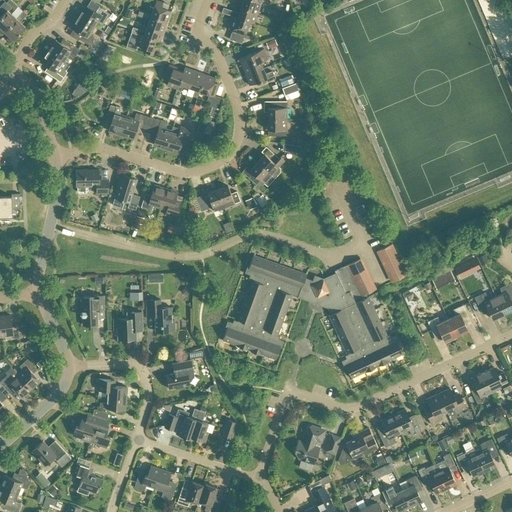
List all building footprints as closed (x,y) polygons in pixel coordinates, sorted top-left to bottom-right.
[(0,32),(1,34),(4,31),(16,18),(11,13),(18,6),(11,0),(7,0),(1,8),(5,11),(0,16),(0,32)] [(151,15),(167,21),(171,11),(167,9),(161,7),(163,2),(156,0),(155,0),(151,15)] [(239,0),(243,1),(241,7),(257,13),(261,2),(253,0),(239,0)] [(85,5),(78,16),(93,26),(97,20),(101,23),(104,22),(109,14),(99,7),(96,12),(85,5)] [(222,12),(232,16),(232,15),(249,21),(254,23),(257,13),(241,7),(239,13),(223,7),(222,12)] [(127,8),(124,17),(129,19),(132,10),(127,8)] [(16,18),(4,31),(9,36),(6,38),(10,42),(13,40),(25,26),(19,21),(26,14),(23,10),(16,18)] [(164,31),(167,21),(151,15),(139,11),(137,15),(149,19),(147,25),(164,31)] [(232,15),(232,16),(229,26),(233,28),(232,32),(230,39),(241,43),(249,21),(232,15)] [(93,26),(78,16),(71,27),(82,34),(79,39),(89,45),(94,38),(92,32),(90,31),(93,26)] [(138,29),(137,33),(138,34),(155,40),(160,42),(164,31),(147,25),(145,31),(138,29)] [(138,34),(137,33),(131,31),(126,46),(136,50),(138,45),(147,49),(145,53),(152,55),(155,47),(153,46),(155,40),(138,34)] [(266,41),(268,49),(277,46),(275,38),(266,41)] [(55,40),(48,51),(63,61),(69,65),(73,59),(76,53),(79,49),(69,42),(64,39),(61,44),(55,40)] [(239,58),(241,64),(245,74),(263,68),(261,62),(268,59),(263,48),(239,58)] [(48,51),(41,61),(51,69),(48,73),(58,80),(61,76),(63,77),(67,71),(66,70),(69,65),(63,61),(48,51)] [(98,57),(94,63),(100,66),(103,61),(98,57)] [(166,85),(176,88),(177,88),(183,72),(182,72),(176,69),(177,67),(169,64),(166,71),(171,72),(166,85)] [(183,85),(189,87),(195,70),(184,67),(182,72),(183,72),(177,88),(176,88),(176,90),(180,92),(183,85)] [(263,68),(245,74),(249,85),(274,75),(272,71),(265,73),(263,68)] [(197,97),(199,91),(205,74),(195,70),(189,87),(194,89),(192,96),(197,97)] [(199,91),(209,94),(206,101),(210,103),(209,106),(212,107),(216,108),(220,98),(214,96),(218,84),(214,82),(215,78),(205,74),(199,91)] [(279,79),(282,87),(294,83),(291,75),(281,79),(280,78),(279,79)] [(88,86),(91,81),(83,76),(80,81),(88,86)] [(78,82),(73,92),(81,95),(86,85),(78,82)] [(296,82),(283,87),(285,94),(299,89),(296,82)] [(119,94),(129,98),(131,92),(122,88),(119,94)] [(264,101),(264,112),(267,112),(267,118),(286,118),(286,107),(286,101),(281,101),(264,101)] [(108,130),(121,134),(126,117),(120,115),(120,107),(115,106),(110,104),(107,116),(112,118),(108,130)] [(209,115),(209,116),(215,118),(216,117),(217,112),(219,109),(216,108),(212,107),(209,115)] [(126,117),(121,134),(133,138),(137,126),(142,127),(146,115),(140,114),(138,121),(126,117)] [(153,144),(166,148),(171,131),(165,129),(167,122),(155,118),(152,130),(157,132),(153,144)] [(267,129),(268,135),(280,135),(286,135),(286,129),(286,118),(267,118),(267,129)] [(171,131),(166,148),(178,152),(182,140),(187,141),(191,129),(180,126),(178,133),(171,131)] [(289,144),(298,145),(299,137),(290,136),(289,144)] [(298,145),(289,144),(284,143),(283,150),(300,152),(301,145),(298,145)] [(312,148),(318,160),(326,156),(321,144),(312,148)] [(280,172),(280,168),(278,166),(284,160),(280,156),(279,158),(266,146),(261,151),(264,154),(257,162),(271,174),(274,178),(280,172)] [(271,174),(257,162),(250,170),(246,166),(242,171),(256,184),(260,180),(267,186),(274,178),(271,174)] [(87,190),(87,186),(96,186),(96,193),(108,192),(108,179),(99,179),(99,169),(76,169),(76,186),(78,186),(78,191),(80,193),(85,193),(87,190)] [(124,200),(129,202),(128,207),(136,209),(140,196),(132,193),(137,179),(121,174),(114,197),(112,204),(122,208),(124,200)] [(160,207),(166,188),(154,184),(150,197),(144,195),(141,207),(152,210),(153,205),(160,207)] [(228,185),(217,189),(224,207),(240,201),(236,191),(231,193),(228,185)] [(176,217),(179,206),(181,201),(175,199),(177,191),(166,188),(160,207),(166,209),(165,214),(176,217)] [(224,207),(217,189),(207,193),(208,195),(203,197),(202,195),(196,197),(201,211),(212,207),(214,211),(224,207)] [(0,218),(12,219),(12,209),(20,209),(20,193),(11,193),(11,196),(0,195),(0,218)] [(263,194),(256,198),(262,207),(268,202),(263,194)] [(253,197),(245,200),(249,209),(257,206),(253,197)] [(137,216),(133,228),(138,229),(142,217),(137,216)] [(180,234),(182,228),(176,226),(174,232),(180,234)] [(389,280),(404,275),(392,242),(377,247),(389,280)] [(485,254),(477,257),(480,264),(481,265),(488,262),(485,254)] [(251,279),(251,280),(258,283),(266,260),(253,255),(249,267),(247,266),(245,273),(250,274),(249,277),(253,279),(253,280),(251,279)] [(330,314),(348,305),(367,297),(365,294),(374,289),(360,258),(335,270),(334,270),(337,277),(331,280),(329,276),(323,279),(314,276),(315,275),(314,275),(312,280),(305,277),(298,297),(326,307),(327,307),(330,314)] [(475,258),(470,260),(475,270),(480,267),(476,260),(475,258)] [(279,265),(266,260),(258,283),(271,287),(279,265)] [(293,269),(279,265),(271,287),(285,292),(293,269)] [(460,265),(455,268),(455,269),(459,277),(464,275),(460,265)] [(298,297),(305,277),(306,274),(293,269),(285,292),(291,295),(297,297),(298,297)] [(451,270),(432,279),(432,280),(435,287),(454,279),(451,271),(451,270)] [(251,280),(246,293),(266,300),(271,287),(258,283),(251,280)] [(502,293),(495,296),(503,313),(511,309),(511,302),(509,296),(511,295),(511,287),(510,283),(499,288),(502,293)] [(184,287),(180,293),(185,298),(190,292),(184,287)] [(291,295),(285,292),(271,287),(266,300),(287,308),(291,295)] [(503,313),(495,296),(489,300),(485,292),(474,297),(480,310),(487,307),(492,318),(503,313)] [(246,293),(242,306),(262,314),(266,300),(246,293)] [(104,309),(104,295),(93,296),(82,297),(82,304),(81,304),(82,325),(98,324),(97,309),(104,309)] [(354,318),(374,309),(368,296),(367,297),(348,305),(354,318)] [(160,307),(160,299),(146,299),(147,316),(155,316),(155,331),(174,331),(174,320),(172,320),(171,307),(160,307)] [(282,321),(287,308),(266,300),(262,314),(282,321)] [(455,315),(448,318),(456,335),(468,330),(463,319),(469,316),(463,304),(453,309),(455,315)] [(335,327),(354,318),(348,305),(330,314),(329,314),(335,327)] [(257,327),(262,314),(242,306),(237,320),(238,320),(243,322),(257,327)] [(380,322),(374,309),(354,318),(360,331),(380,322)] [(136,327),(142,327),(141,311),(131,312),(131,318),(114,319),(114,330),(118,330),(118,339),(136,339),(136,327)] [(257,327),(270,332),(276,334),(277,334),(282,321),(262,314),(257,327)] [(0,316),(0,328),(1,336),(13,335),(14,338),(20,337),(18,325),(12,326),(11,315),(0,316)] [(456,335),(448,318),(440,322),(438,316),(427,321),(433,333),(439,330),(444,341),(456,335)] [(354,318),(335,327),(341,340),(360,331),(354,318)] [(235,344),(243,322),(238,320),(238,321),(234,319),(232,322),(227,321),(225,327),(226,328),(222,339),(235,344)] [(249,350),(257,327),(243,322),(235,344),(235,345),(249,350)] [(386,335),(380,322),(360,331),(367,344),(380,338),(385,335),(386,335)] [(262,355),(262,354),(270,332),(257,327),(249,350),(262,355)] [(354,350),(367,344),(360,331),(341,340),(347,353),(348,352),(354,350)] [(270,332),(262,354),(276,359),(280,347),(281,348),(284,341),(279,339),(280,336),(276,335),(276,334),(270,332)] [(385,336),(385,335),(380,338),(389,359),(402,353),(397,342),(399,341),(396,335),(391,337),(389,334),(385,336)] [(390,360),(389,359),(380,338),(367,344),(377,366),(390,360)] [(367,344),(354,350),(364,371),(364,372),(377,366),(367,344)] [(354,350),(348,352),(349,353),(345,355),(346,358),(341,360),(344,367),(346,366),(351,377),(364,371),(354,350)] [(17,374),(31,389),(40,381),(31,371),(36,367),(27,358),(19,366),(22,369),(18,374),(17,374)] [(193,375),(190,360),(174,363),(176,371),(175,373),(166,374),(169,388),(190,384),(189,381),(193,375)] [(17,374),(18,374),(11,367),(5,372),(7,374),(0,380),(0,382),(9,392),(13,388),(22,397),(31,389),(17,374)] [(494,367),(482,372),(491,391),(497,388),(501,393),(510,388),(505,377),(502,371),(497,374),(494,367)] [(491,391),(482,372),(471,377),(477,390),(472,393),(477,404),(482,401),(480,396),(491,391)] [(115,380),(98,379),(98,385),(101,385),(101,390),(107,390),(106,396),(126,398),(127,387),(114,386),(115,380)] [(450,388),(438,393),(447,412),(453,409),(455,413),(466,408),(460,395),(454,398),(450,388)] [(0,416),(0,417),(8,409),(1,402),(6,397),(0,390),(0,416)] [(447,412),(438,393),(426,399),(431,409),(425,411),(431,424),(442,419),(440,415),(447,412)] [(125,409),(126,398),(106,396),(106,403),(100,402),(99,407),(125,409)] [(194,409),(194,408),(196,409),(199,410),(201,406),(201,404),(192,401),(190,407),(194,409)] [(175,424),(178,425),(176,433),(190,438),(191,436),(199,410),(196,409),(194,408),(191,417),(185,415),(183,421),(176,419),(177,417),(169,414),(164,427),(173,430),(175,424)] [(94,409),(92,415),(98,417),(106,420),(108,414),(100,411),(94,409)] [(404,409),(392,414),(401,432),(408,429),(411,434),(421,430),(415,416),(409,419),(404,409)] [(191,436),(205,441),(208,432),(205,431),(207,423),(202,421),(205,411),(199,410),(191,436)] [(479,410),(476,415),(481,419),(484,413),(479,410)] [(76,425),(73,433),(82,436),(81,439),(90,442),(91,439),(98,417),(92,415),(87,414),(85,420),(81,419),(79,426),(76,425)] [(401,432),(392,414),(380,420),(382,424),(375,427),(385,447),(395,442),(393,436),(401,432)] [(492,416),(486,418),(488,425),(494,422),(492,416)] [(90,442),(89,445),(99,448),(100,445),(106,447),(110,437),(105,435),(108,428),(107,427),(109,421),(106,420),(98,417),(91,439),(90,442)] [(483,419),(476,422),(479,428),(486,425),(483,419)] [(223,436),(231,439),(236,423),(228,420),(223,436)] [(295,451),(298,458),(314,463),(319,447),(314,445),(316,440),(321,441),(324,432),(322,429),(313,425),(313,426),(311,425),(307,427),(306,429),(302,441),(298,440),(295,451)] [(378,447),(374,438),(369,427),(352,435),(353,438),(345,442),(338,460),(340,464),(352,458),(378,447)] [(341,436),(331,433),(325,450),(335,453),(341,436)] [(511,437),(509,439),(506,433),(496,438),(501,449),(507,446),(511,456),(511,437)] [(452,434),(445,437),(448,443),(455,440),(452,434)] [(480,444),(483,451),(476,454),(484,471),(495,465),(490,454),(497,451),(491,438),(480,444)] [(42,441),(32,450),(46,465),(54,458),(56,460),(62,466),(71,458),(65,452),(54,440),(47,447),(42,441)] [(484,471),(476,454),(472,446),(464,450),(465,452),(456,456),(463,471),(469,469),(472,476),(484,471)] [(120,465),(123,453),(117,451),(113,463),(120,465)] [(408,454),(411,460),(418,457),(415,451),(408,454)] [(442,456),(444,459),(434,464),(437,470),(446,489),(456,484),(450,472),(457,469),(455,465),(449,453),(442,456)] [(382,455),(375,457),(378,465),(385,462),(382,455)] [(385,457),(387,463),(397,459),(396,457),(395,457),(391,456),(390,455),(385,457)] [(402,457),(405,464),(410,461),(407,455),(402,457)] [(93,468),(89,467),(76,463),(73,473),(82,476),(77,491),(87,494),(89,488),(98,491),(97,493),(98,493),(102,478),(91,475),(93,468)] [(446,489),(437,470),(434,464),(425,468),(424,466),(418,469),(423,480),(428,478),(436,493),(446,489)] [(146,485),(154,487),(161,468),(150,465),(147,475),(145,474),(142,483),(136,481),(134,487),(144,490),(146,485)] [(161,468),(154,487),(163,490),(161,496),(171,499),(173,493),(167,491),(170,483),(168,482),(171,472),(161,468)] [(5,475),(0,485),(0,486),(18,493),(21,486),(26,489),(31,479),(18,473),(15,479),(5,475)] [(329,474),(320,479),(322,484),(331,480),(329,474)] [(409,486),(402,489),(410,506),(421,500),(415,489),(421,486),(415,475),(406,479),(409,486)] [(46,478),(40,482),(44,487),(50,482),(46,478)] [(353,480),(347,483),(350,490),(356,488),(353,480)] [(198,503),(199,501),(204,485),(203,485),(191,481),(188,492),(181,490),(177,502),(188,506),(190,500),(198,503)] [(199,501),(206,504),(204,510),(211,511),(215,511),(220,501),(213,498),(217,487),(204,483),(203,485),(204,485),(199,501)] [(47,491),(53,496),(59,489),(53,484),(47,491)] [(18,493),(0,486),(0,499),(6,502),(3,508),(13,511),(17,511),(21,503),(15,500),(18,493)] [(335,511),(323,486),(311,491),(317,504),(305,510),(305,511),(335,511)] [(410,506),(402,489),(395,493),(392,486),(382,490),(388,502),(393,499),(398,511),(410,506)] [(373,503),(366,506),(368,511),(382,511),(379,506),(385,503),(380,492),(370,497),(373,503)] [(38,494),(36,501),(42,503),(44,495),(38,494)] [(46,496),(42,507),(45,509),(48,507),(51,497),(46,496)] [(368,511),(366,506),(359,509),(354,498),(343,502),(347,511),(368,511)] [(124,502),(123,508),(132,511),(134,506),(124,502)]
